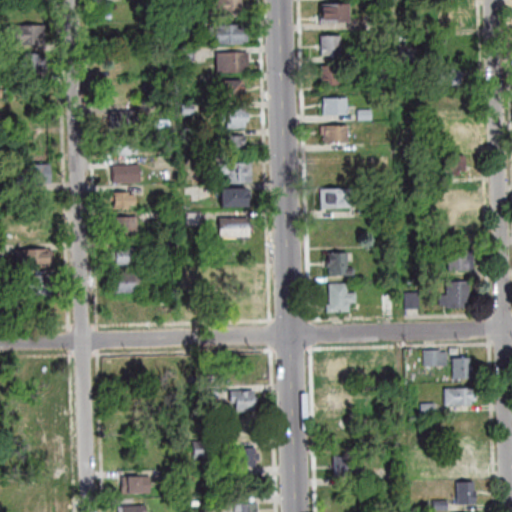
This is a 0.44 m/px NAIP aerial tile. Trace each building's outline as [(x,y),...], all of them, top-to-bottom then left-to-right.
[(218,0),(244,0),(245,18),(219,18),(218,0)] [(350,25),(323,25),(322,7),(350,7),(350,25)] [(442,30),(442,12),(462,12),(463,29),(442,30)] [(197,22),(197,31),(182,32),(182,22),(197,22)] [(217,26),(244,25),(244,45),(218,46),(217,26)] [(12,27),(46,26),(46,45),(13,46),(12,27)] [(399,31),(413,30),(413,42),(399,42),(399,31)] [(323,55),(322,55),(321,50),(319,50),(319,45),(323,45),(323,37),(343,37),(343,57),(324,57),(323,55)] [(419,51),(424,50),(425,62),(402,63),(401,45),(409,44),(409,49),(419,49),(419,51)] [(184,61),(184,49),(196,49),(197,61),(184,61)] [(147,68),(136,51),(115,64),(126,82),(147,68)] [(218,54),(250,53),(250,65),(246,65),(246,74),(219,75),(218,54)] [(16,56),(42,55),(43,74),(16,75),(16,56)] [(342,86),(324,87),(324,80),(320,80),(320,75),(324,75),(324,67),(341,66),(342,86)] [(463,87),(436,87),(436,68),(463,67),(463,87)] [(407,82),(424,82),(424,93),(407,93),(407,82)] [(242,83),(243,101),(227,102),(226,83),(242,83)] [(325,99),(349,98),(350,116),(326,117),(325,99)] [(196,115),(184,115),(184,106),(195,105),(196,115)] [(228,109),(247,108),(248,129),(229,130),(229,122),(224,122),(224,111),(228,111),(228,109)] [(360,122),(360,111),(374,111),(374,121),(360,122)] [(140,129),(112,130),(112,113),(139,112),(140,129)] [(466,148),(450,148),(449,125),(466,124),(466,148)] [(349,126),(350,144),(326,145),(326,137),(323,137),(323,127),(349,126)] [(200,146),(188,147),(187,136),(200,135),(200,146)] [(113,157),(113,137),(133,137),(138,137),(139,155),(133,155),(133,156),(113,157)] [(222,138),(246,137),(246,154),(222,155),(222,138)] [(467,157),(467,173),(462,173),(462,177),(455,177),(455,173),(453,173),(452,157),(467,157)] [(221,165),(253,164),(254,184),(230,184),(230,175),(221,175),(221,165)] [(52,166),(53,185),(28,185),(27,167),(52,166)] [(142,182),(115,183),(115,167),(141,166),(142,182)] [(322,191),(354,190),(355,209),(323,210),(322,191)] [(249,191),(249,210),(223,211),(222,192),(249,191)] [(468,192),(468,198),(471,197),(471,205),(468,205),(468,208),(441,209),(440,193),(468,192)] [(116,208),(116,194),(130,193),(130,196),(136,196),(136,205),(131,205),(131,207),(116,208)] [(426,217),(411,217),(411,202),(425,202),(426,217)] [(203,212),(204,225),(188,226),(188,213),(203,212)] [(140,237),(114,238),(113,218),(139,217),(140,237)] [(221,240),(221,220),(251,220),(251,240),(221,240)] [(31,222),(50,221),(50,227),(52,227),(53,233),(50,233),(50,240),(32,241),(31,222)] [(117,267),(117,249),(140,248),(141,266),(117,267)] [(49,250),(49,257),(55,257),(55,266),(49,267),(49,268),(26,269),(25,250),(49,250)] [(451,273),(450,253),(476,252),(477,272),(451,273)] [(330,254),(356,253),(356,262),(350,262),(350,269),(356,269),(357,277),(331,278),(330,254)] [(237,272),(252,272),(252,292),(237,292),(237,272)] [(137,294),(113,295),(112,274),(136,273),(136,274),(144,274),(144,292),(136,292),(137,294)] [(29,277),(52,277),(52,280),(56,280),(57,294),(52,294),(52,298),(30,299),(29,277)] [(471,283),(472,310),(449,311),(449,307),(442,307),(441,296),(449,296),(448,284),(471,283)] [(328,315),(328,306),(331,306),(330,286),(349,285),(349,295),(358,294),(358,302),(360,302),(360,305),(359,305),(359,311),(351,311),(351,314),(328,315)] [(251,294),(252,317),(237,317),(236,295),(251,294)] [(407,294),(421,294),(422,310),(407,310),(407,294)] [(385,296),(395,296),(396,312),(385,313),(385,296)] [(426,351),(443,351),(443,354),(450,354),(450,368),(426,369),(426,351)] [(334,383),(334,359),(350,359),(351,373),(357,373),(357,382),(334,383)] [(455,359),(473,359),(473,366),(474,366),(475,377),(473,377),(474,381),(455,381),(455,359)] [(206,399),(206,387),(220,387),(220,399),(206,399)] [(447,390),(474,389),(474,391),(475,391),(475,396),(478,396),(478,404),(474,404),(474,407),(447,408),(447,390)] [(232,392),(256,392),(256,404),(232,404),(232,392)] [(335,411),(335,394),(361,394),(361,411),(335,411)] [(423,404),(437,404),(437,415),(423,415),(423,404)] [(255,417),(256,437),(239,437),(239,417),(255,417)] [(212,459),(197,459),(196,442),(212,442),(212,459)] [(239,468),(239,460),(234,460),(234,448),(258,448),(258,454),(262,454),(262,462),(258,462),(258,468),(239,468)] [(456,474),(455,453),(475,452),(475,465),(477,465),(477,473),(456,474)] [(362,459),(362,477),(340,478),(340,479),(336,479),(336,458),(340,458),(340,460),(362,459)] [(423,482),(423,471),(437,471),(438,482),(423,482)] [(182,482),(165,482),(165,472),(182,472),(182,482)] [(152,476),(152,494),(142,494),(142,495),(129,495),(129,494),(124,494),(124,477),(152,476)] [(459,484),(477,484),(477,507),(459,507),(459,484)] [(234,501),(234,511),(256,511),(256,501),(234,501)] [(435,511),(434,501),(449,501),(449,511),(435,511)]
